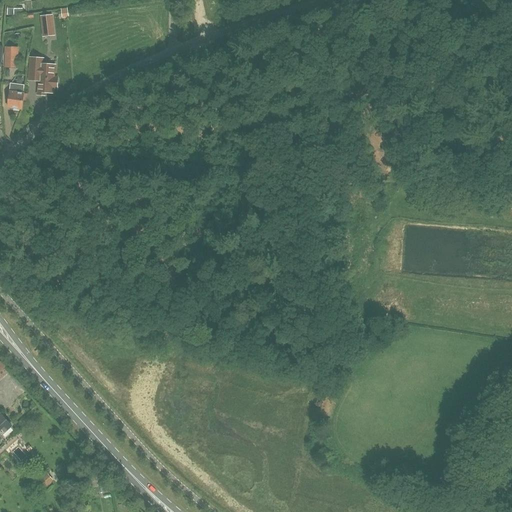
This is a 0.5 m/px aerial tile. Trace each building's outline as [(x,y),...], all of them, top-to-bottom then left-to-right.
[(51,15),(41,16),(43,34),(53,33),(51,15)] [(55,65),(43,64),(43,59),(41,58),(31,58),(30,69),(29,79),(29,80),(30,80),(38,81),(39,81),(38,95),(46,96),(46,93),(53,93),(53,88),(55,88),(57,87),(58,79),(56,78),(54,77),(55,65)] [(21,109),(23,109),(26,87),(12,85),(9,108),(15,108),(15,110),(21,111),(21,109)] [(511,237),(407,229),(404,266),(511,274),(511,237)] [(0,433),(2,436),(13,426),(2,414),(0,415),(0,433)] [(53,480),(47,473),(38,481),(44,489),(53,480)]
